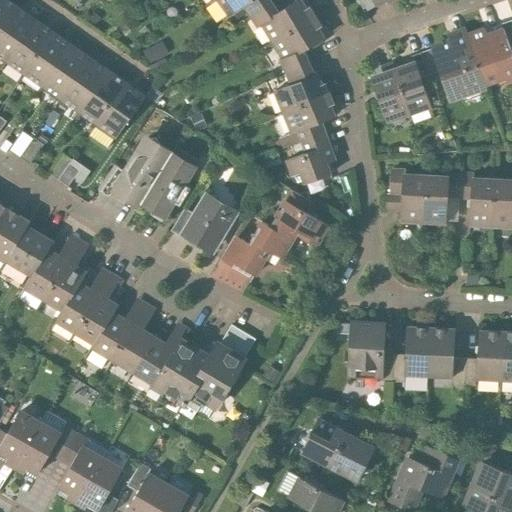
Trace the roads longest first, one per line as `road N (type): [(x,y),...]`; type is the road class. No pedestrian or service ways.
road 1 (residential): [(379,298),(349,45),(476,0)]
road 2 (residential): [(0,164),(235,299)]
road 3 (residential): [(511,304),(379,298)]
